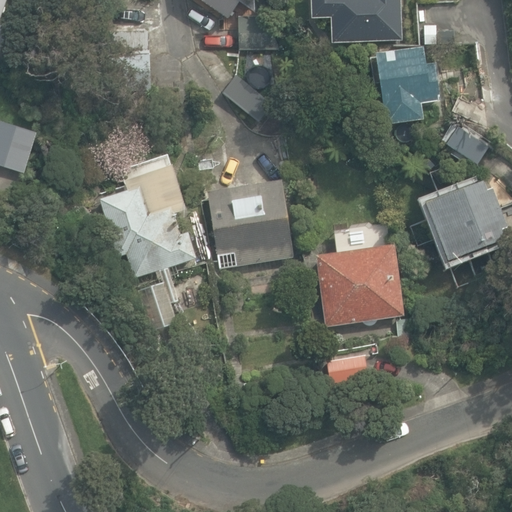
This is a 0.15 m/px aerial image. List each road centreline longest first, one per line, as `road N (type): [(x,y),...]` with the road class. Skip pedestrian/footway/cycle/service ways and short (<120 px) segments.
road 1 (residential): [(0,319),(55,321),(102,371),(134,435),(191,474),(226,482),(291,480),(511,400)]
road 2 (tertiary): [(0,330),(68,511)]
